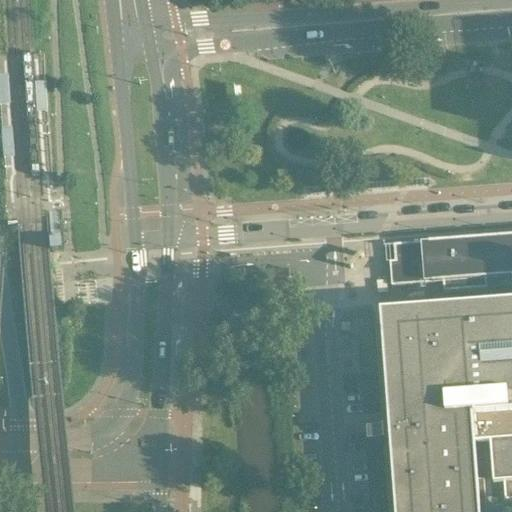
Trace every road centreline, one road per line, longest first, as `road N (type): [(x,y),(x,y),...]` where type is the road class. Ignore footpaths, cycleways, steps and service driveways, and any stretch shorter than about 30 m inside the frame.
road 1 (tertiary): [(155,474),(169,211),(155,92),(134,42)]
road 2 (tertiary): [(134,42),(121,95),(137,257),(132,381),(122,412),(89,436)]
road 3 (primary): [(23,442),(0,294)]
road 4 (tertiary): [(12,473),(155,474)]
